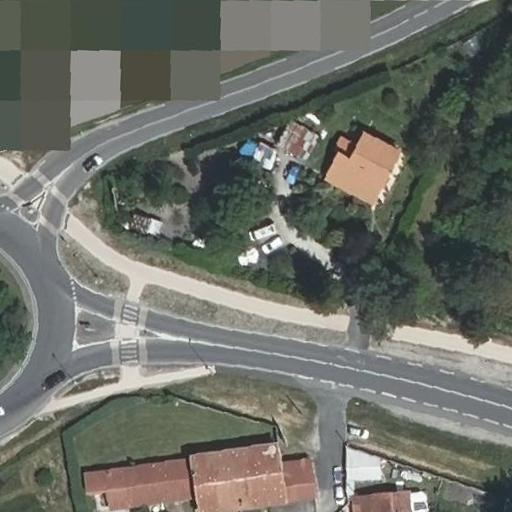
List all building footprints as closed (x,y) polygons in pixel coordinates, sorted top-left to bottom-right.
[(307,160),(319,136),(290,121),(278,144),(307,160)] [(379,190),(400,150),(366,133),(352,159),(341,153),(334,166),(379,190)] [(373,201),(379,190),(334,166),(329,177),(373,201)] [(380,476),(378,456),(346,445),(348,478),(380,476)] [(311,461),(282,465),(280,446),(160,464),(165,501),(197,497),(199,511),(218,511),(316,497),(311,461)] [(165,501),(160,464),(124,470),(130,507),(165,501)] [(355,511),(410,511),(409,497),(409,493),(353,499),(355,511)] [(421,496),(409,497),(410,511),(426,511),(425,499),(421,496)]
